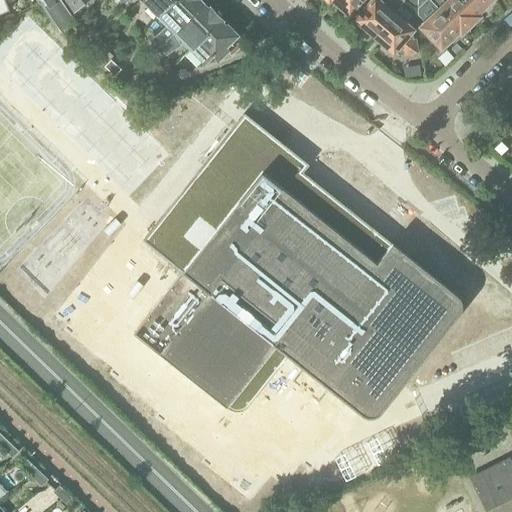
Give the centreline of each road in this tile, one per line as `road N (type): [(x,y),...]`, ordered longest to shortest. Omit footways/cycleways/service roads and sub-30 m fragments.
road 1 (secondary): [(0,327),(186,511)]
road 2 (tertiary): [(428,128),(272,0)]
road 3 (residential): [(428,128),(511,39)]
